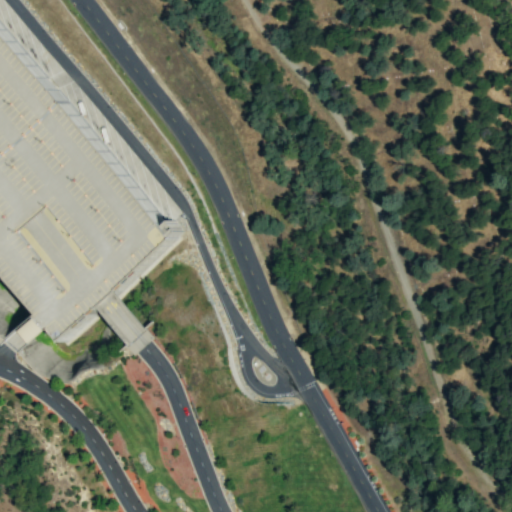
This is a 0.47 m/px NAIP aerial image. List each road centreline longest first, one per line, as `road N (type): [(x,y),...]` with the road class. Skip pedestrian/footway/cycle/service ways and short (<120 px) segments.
road 1 (residential): [(378,511),(309,387),(218,187),(80,0)]
road 2 (residential): [(138,511),(43,392),(0,368)]
